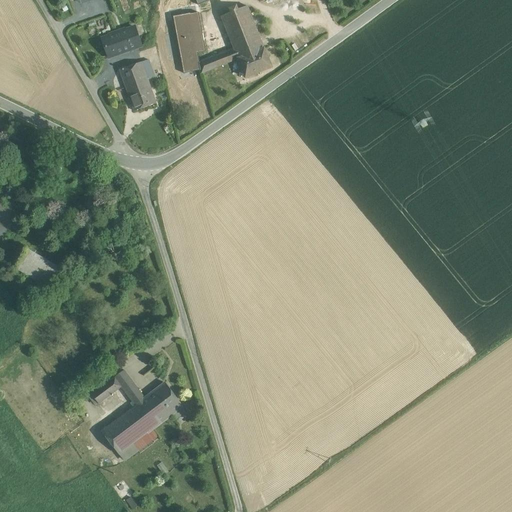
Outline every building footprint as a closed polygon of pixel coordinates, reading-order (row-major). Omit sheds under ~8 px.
[(106,0),(107,2),(102,3),(106,13),(115,10),(111,0),(106,0)] [(264,48),(248,6),(221,17),(235,49),(200,63),(199,63),(200,70),(201,74),(231,62),(238,59),(238,58),(264,48)] [(198,13),(191,15),(191,14),(174,17),(184,73),(200,70),(199,63),(200,63),(197,49),(205,48),(198,13)] [(140,45),(134,28),(103,39),(110,57),(140,45)] [(264,48),(238,58),(238,59),(246,78),(272,68),(264,48)] [(149,60),(142,63),(148,80),(155,77),(149,60)] [(142,63),(120,70),(128,93),(136,90),(136,91),(144,88),(142,83),(148,81),(148,80),(142,63)] [(144,88),(136,91),(136,90),(128,93),(135,111),(156,104),(148,81),(142,83),(144,88)] [(21,209),(0,195),(0,225),(8,230),(21,209)] [(8,230),(0,225),(0,237),(3,239),(8,230)] [(62,271),(27,250),(17,268),(52,288),(62,271)] [(145,399),(124,371),(92,395),(99,404),(122,387),(136,406),(144,399),(145,399)] [(145,399),(144,399),(162,422),(174,413),(183,406),(166,383),(145,399)] [(162,422),(144,399),(136,406),(102,431),(119,454),(133,444),(155,427),(162,422)] [(183,406),(174,413),(178,419),(188,412),(183,406)] [(162,436),(155,427),(133,444),(140,452),(162,436)] [(126,463),(140,452),(133,444),(119,454),(126,463)] [(162,462),(157,466),(163,475),(169,472),(162,462)] [(137,507),(131,497),(126,501),(132,510),(137,507)]
